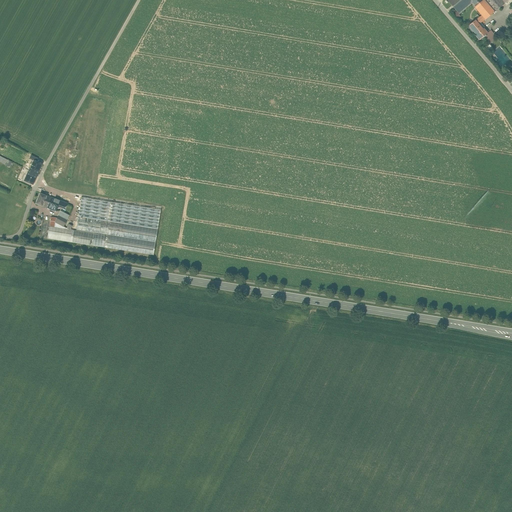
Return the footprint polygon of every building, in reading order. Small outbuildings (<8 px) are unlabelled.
[(457,0),(456,2),(452,5),(459,14),(472,3),(475,7),(482,0),(457,0)] [(494,12),(483,0),(482,0),(475,7),(482,15),(485,19),(494,12)] [(505,3),(501,0),(483,0),(494,12),(505,3)] [(476,35),(483,29),(479,25),(485,19),(482,15),(475,21),(475,20),(469,26),(476,35)] [(483,29),(476,35),(475,35),(479,40),(487,33),(483,29)] [(492,32),(488,36),(492,41),(497,37),(492,32)] [(499,60),(507,54),(501,47),(494,53),(499,60)] [(0,155),(0,162),(10,167),(12,161),(0,155)] [(29,172),(36,175),(42,164),(34,161),(29,172)] [(29,172),(25,180),(33,184),(36,175),(29,172)] [(47,196),(40,193),(36,204),(43,206),(47,196)] [(54,199),(47,196),(43,206),(45,208),(45,207),(56,211),(58,206),(65,209),(67,204),(54,198),(54,199)] [(55,227),(49,226),(48,239),(154,255),(161,210),(81,197),(76,231),(70,230),(66,228),(63,226),(56,223),(55,227)] [(70,215),(61,210),(59,214),(68,219),(70,215)] [(63,226),(68,219),(59,214),(57,218),(56,223),(63,226)]
